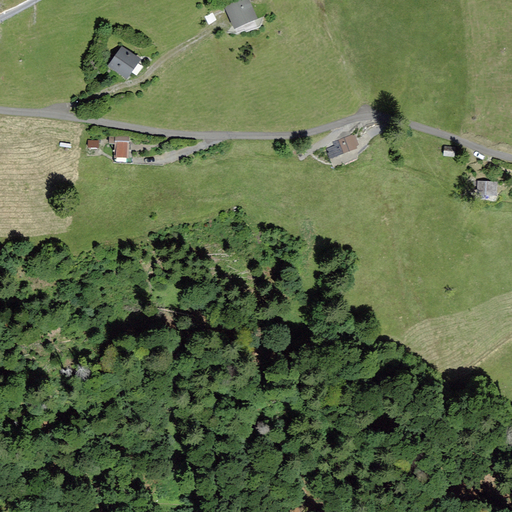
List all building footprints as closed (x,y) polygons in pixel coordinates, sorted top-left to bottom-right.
[(249,0),(246,0),(225,9),(235,32),(259,22),(249,0)] [(142,61),(123,47),(109,69),(128,83),(142,61)] [(332,142),(334,147),(326,149),(330,160),(358,151),(352,135),(332,142)] [(131,138),(109,137),(109,146),(115,146),(115,159),(129,160),(129,151),(131,151),(131,138)] [(99,141),(88,141),(88,149),(99,150),(99,141)] [(498,183),(478,182),(477,198),(498,198),(498,183)]
